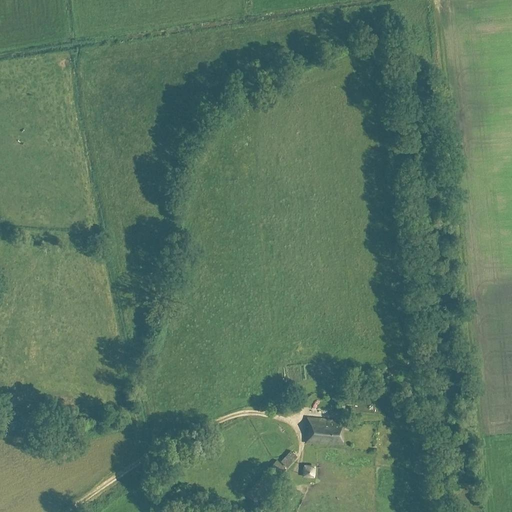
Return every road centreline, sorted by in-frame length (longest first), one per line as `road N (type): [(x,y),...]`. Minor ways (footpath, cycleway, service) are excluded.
road 1 (track): [(488,511),(436,0)]
road 2 (track): [(73,511),(187,438),(238,415),(264,413)]
